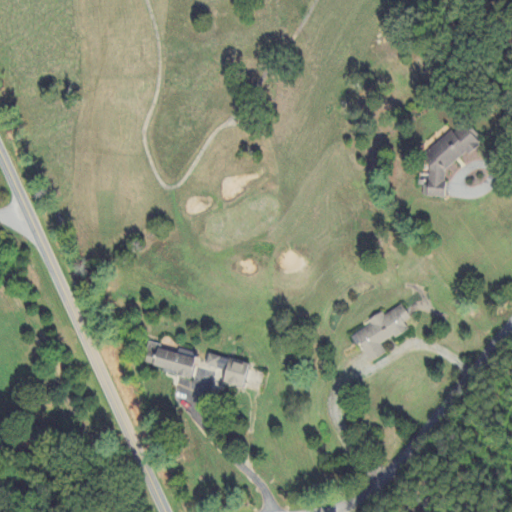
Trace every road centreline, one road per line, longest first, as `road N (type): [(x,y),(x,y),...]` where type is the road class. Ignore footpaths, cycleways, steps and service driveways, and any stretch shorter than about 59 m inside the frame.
road 1 (tertiary): [(162,511),(0,155)]
road 2 (residential): [(330,511),(385,478),(511,324)]
